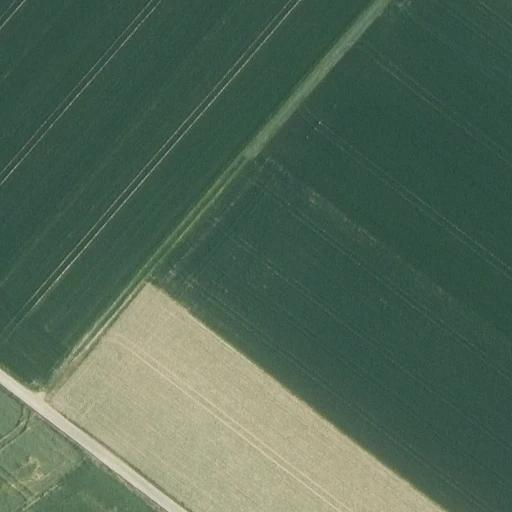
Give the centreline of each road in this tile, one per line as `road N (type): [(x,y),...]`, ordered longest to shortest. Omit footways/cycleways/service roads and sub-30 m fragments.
road 1 (track): [(385,0),(34,405)]
road 2 (unclassified): [(0,378),(173,511)]
